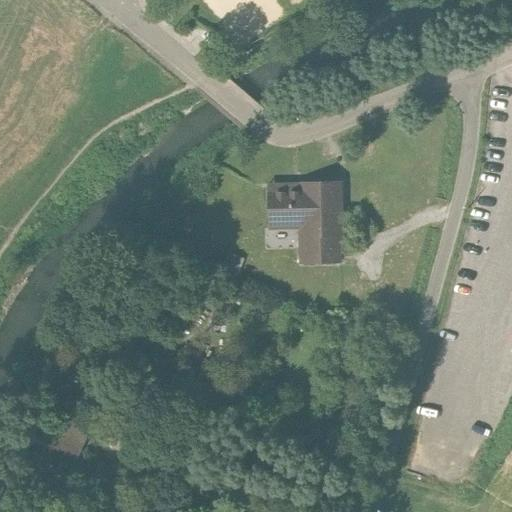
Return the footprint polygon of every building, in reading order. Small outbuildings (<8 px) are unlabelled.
[(203,35),(194,45),(201,52),(210,42),(203,35)] [(341,181),(265,184),(267,231),(297,230),(297,265),(341,264),(340,238),(342,238),(341,181)] [(106,384),(100,396),(114,402),(120,389),(106,384)] [(63,419),(36,479),(62,491),(89,431),(63,419)] [(99,461),(87,486),(116,499),(128,474),(99,461)] [(143,491),(136,506),(148,511),(162,511),(167,502),(160,499),(164,491),(147,483),(143,491)]
